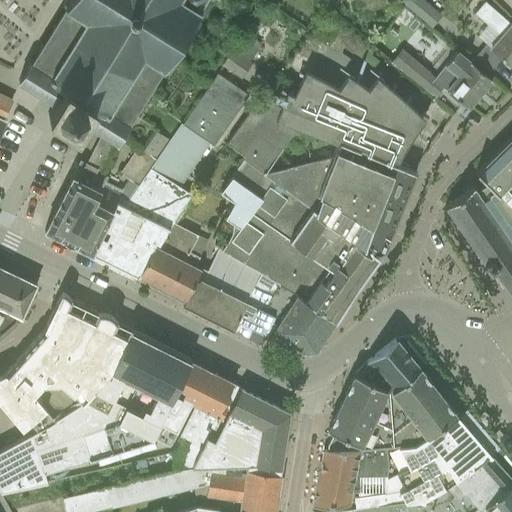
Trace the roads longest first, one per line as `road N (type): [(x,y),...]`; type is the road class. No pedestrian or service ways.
road 1 (tertiary): [(310,373),(268,369),(57,267)]
road 2 (residential): [(511,114),(432,196),(409,253),(409,312)]
road 3 (residential): [(291,511),(310,373)]
